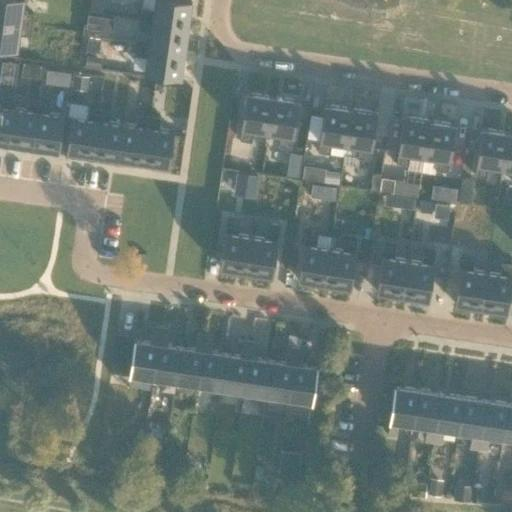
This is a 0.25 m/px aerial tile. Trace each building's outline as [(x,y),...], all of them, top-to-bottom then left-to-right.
[(0,0),(0,19),(33,24),(35,12),(22,10),(23,0),(0,0)] [(90,0),(89,11),(102,12),(103,0),(90,0)] [(140,4),(139,15),(188,20),(190,0),(154,0),(154,5),(140,4)] [(88,14),(86,27),(99,29),(101,15),(88,14)] [(139,15),(138,26),(151,28),(150,41),(185,45),(188,20),(139,15)] [(0,19),(0,42),(17,45),(18,33),(32,35),(33,24),(0,19)] [(136,40),(135,52),(148,53),(146,68),(183,72),(185,45),(150,41),(136,40)] [(87,54),(86,66),(97,67),(98,56),(87,54)] [(23,62),(21,75),(40,78),(42,65),(23,62)] [(59,70),(57,83),(69,85),(71,72),(59,70)] [(75,73),(73,88),(87,90),(89,75),(75,73)] [(241,126),(239,138),(251,140),(253,128),(267,130),(272,95),(246,90),(241,126)] [(0,103),(0,141),(8,142),(12,105),(13,94),(2,93),(1,104),(0,103)] [(272,95),(267,130),(280,133),(279,144),(291,146),(292,135),(293,135),(299,99),(272,95)] [(12,105),(8,142),(34,145),(38,98),(27,96),(26,107),(12,105)] [(38,98),(34,145),(58,147),(62,113),(48,112),(49,99),(38,98)] [(319,138),(317,150),(329,152),(331,140),(345,142),(351,106),(324,102),(319,138)] [(70,114),(65,150),(91,153),(97,105),(88,104),(86,116),(70,114)] [(97,105),(91,153),(117,157),(121,122),(108,120),(110,107),(97,105)] [(345,142),(342,163),(355,164),(356,156),(369,158),(371,146),(377,111),(351,106),(345,142)] [(121,122),(117,157),(142,160),(148,113),(138,112),(136,124),(121,122)] [(148,113),(142,160),(167,164),(172,129),(158,127),(160,115),(148,113)] [(398,150),(396,162),(408,164),(410,152),(424,154),(429,118),(403,114),(397,150),(398,150)] [(429,118),(424,154),(437,156),(435,168),(447,170),(449,158),(450,158),(455,122),(429,118)] [(476,162),(474,174),(486,176),(488,164),(502,166),(507,130),(481,126),(476,162)] [(511,130),(507,130),(502,166),(511,167),(511,130)] [(318,165),(316,179),(324,181),(326,168),(326,167),(318,165)] [(326,168),(324,181),(338,183),(340,170),(326,168)] [(255,197),(260,174),(237,170),(233,193),(255,197)] [(373,172),(370,188),(378,189),(381,173),(373,172)] [(395,178),(381,176),(379,190),(393,192),(395,178)] [(325,185),(323,198),(334,199),(336,186),(325,185)] [(445,185),(443,199),(455,201),(457,187),(445,185)] [(460,189),(458,201),(470,203),(472,192),(460,189)] [(415,197),(398,195),(396,205),(413,208),(415,197)] [(420,199),(419,212),(432,213),(433,201),(420,199)] [(225,230),(219,266),(246,270),(251,234),(238,232),(239,220),(227,219),(226,230),(225,230)] [(251,234),(246,270),(272,274),(278,238),(277,238),(279,227),(267,225),(265,237),(251,234)] [(303,242),(298,278),(299,278),(324,282),(330,246),(316,244),(318,232),(306,230),(304,242),(303,242)] [(330,246),(324,282),(350,286),(356,250),(355,250),(357,238),(345,236),(343,248),(330,246)] [(381,254),(376,290),(402,294),(408,258),(394,256),(396,244),(384,242),(382,254),(381,254)] [(408,258),(402,294),(428,298),(434,262),(433,262),(435,250),(423,248),(421,260),(408,258)] [(460,266),(454,302),(480,306),(486,270),(473,268),(474,256),(462,254),(460,266)] [(486,270),(480,306),(507,310),(507,307),(511,277),(511,274),(511,273),(511,262),(502,261),(500,272),(486,270)] [(153,374),(161,326),(153,325),(150,340),(136,338),(131,371),(153,374)] [(176,378),(181,345),(166,343),(169,328),(161,326),(153,374),(176,378)] [(198,381),(206,333),(198,332),(195,347),(181,345),(176,378),(198,381)] [(221,385),(226,352),(212,350),(214,334),(206,333),(198,381),(221,385)] [(78,390),(116,395),(123,339),(85,334),(78,390)] [(305,336),(297,335),(296,347),(303,348),(305,336)] [(226,352),(221,385),(243,388),(251,340),(242,339),(240,354),(226,352)] [(266,392),(271,359),(257,357),(259,341),(251,340),(243,388),(266,392)] [(288,396),(296,347),(288,346),(285,361),(271,359),(266,392),(288,396)] [(296,347),(288,396),(312,399),(318,367),(302,364),(304,349),(296,347)] [(389,420),(387,434),(396,435),(398,421),(412,423),(418,388),(395,384),(395,383),(394,383),(388,420),(389,420)] [(418,389),(413,422),(427,424),(425,439),(433,440),(440,392),(418,389)] [(386,418),(389,394),(381,392),(378,416),(386,418)] [(440,392),(433,440),(441,442),(443,427),(458,429),(463,396),(440,392)] [(478,447),(486,399),(463,396),(458,429),(472,431),(470,446),(478,447)] [(308,420),(322,422),(325,401),(312,399),(312,400),(310,400),(308,420)] [(486,399),(478,447),(487,448),(489,433),(503,435),(508,403),(486,399)] [(511,403),(508,403),(503,435),(511,436),(511,403)] [(375,466),(396,470),(398,458),(377,454),(375,466)] [(443,478),(430,476),(428,493),(440,495),(443,478)] [(409,494),(425,496),(427,481),(410,480),(409,494)] [(467,499),(469,485),(457,484),(455,497),(467,499)] [(481,501),(482,485),(472,484),(470,500),(481,501)] [(501,499),(511,500),(511,488),(502,487),(501,499)]
